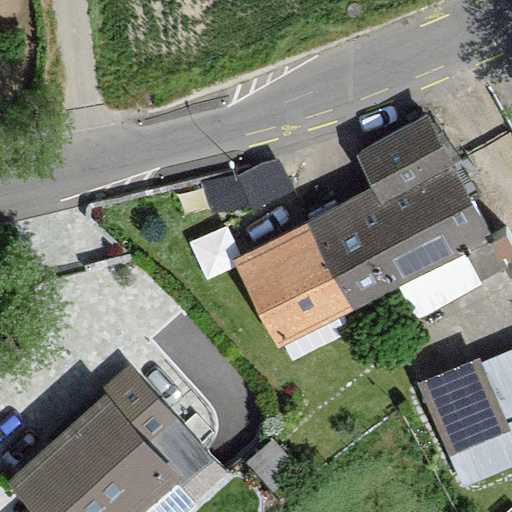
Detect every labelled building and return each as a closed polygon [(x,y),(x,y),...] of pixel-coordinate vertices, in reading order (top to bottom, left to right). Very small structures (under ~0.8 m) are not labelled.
[(390,178),(321,212),(367,303),(502,233),(441,113),(374,148),(390,178)] [(293,180),(281,157),(244,171),(204,182),(214,205),(253,200),(293,180)] [(367,303),(321,212),(234,256),(280,347),(367,303)] [(423,375),(466,480),(511,460),(511,348),(489,358),(486,349),(423,375)] [(189,478),(216,453),(133,360),(52,433),(59,441),(23,473),(57,511),(128,511),(179,467),(189,478)] [(298,461),(276,435),(250,457),(277,488),(302,465),(298,461)]
